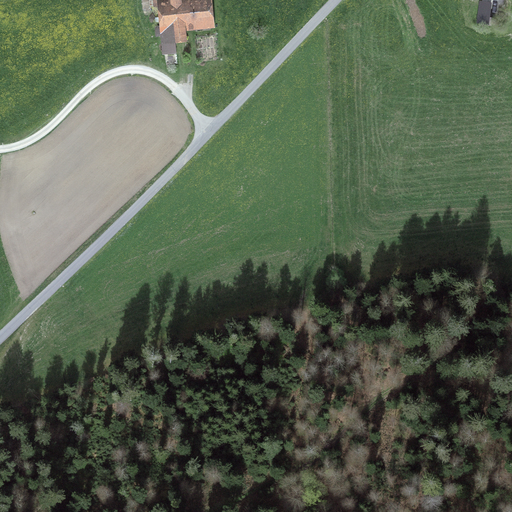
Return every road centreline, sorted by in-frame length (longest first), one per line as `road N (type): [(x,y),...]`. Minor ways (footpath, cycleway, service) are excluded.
road 1 (unclassified): [(335,0),(0,336)]
road 2 (track): [(219,511),(267,478),(307,463),(390,387),(454,348),(497,286)]
road 3 (track): [(209,130),(153,73),(129,70),(91,84),(36,134),(0,147)]
